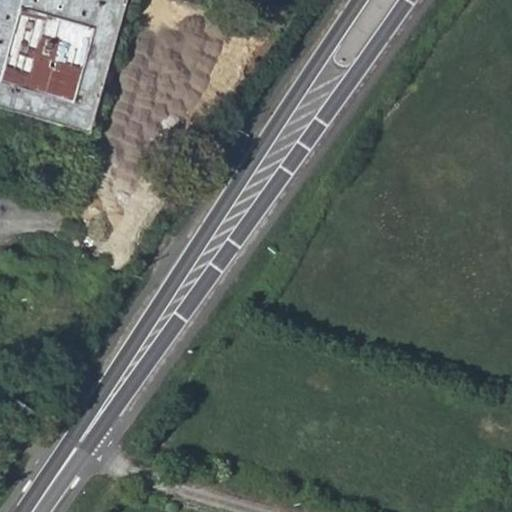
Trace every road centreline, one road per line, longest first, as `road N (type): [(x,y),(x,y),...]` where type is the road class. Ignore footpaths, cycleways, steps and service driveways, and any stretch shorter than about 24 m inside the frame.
road 1 (secondary): [(83,449),(409,0)]
road 2 (secondary): [(359,0),(73,442)]
road 3 (unclassified): [(83,449),(261,511)]
